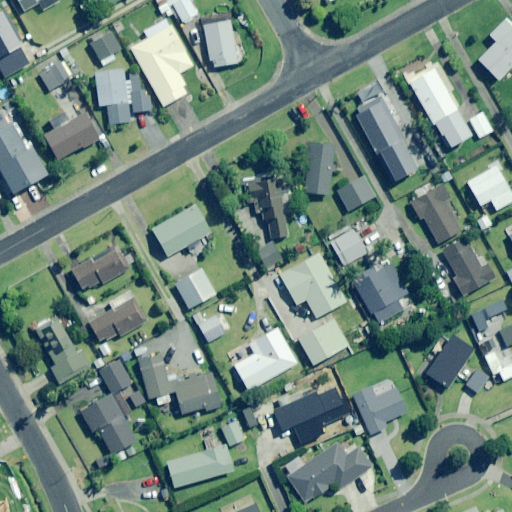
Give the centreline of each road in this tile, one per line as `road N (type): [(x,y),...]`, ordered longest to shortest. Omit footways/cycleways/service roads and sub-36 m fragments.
road 1 (residential): [(0,254),(313,75)]
road 2 (residential): [(313,75),(451,0)]
road 3 (residential): [(430,492),(437,444),(447,435),(470,439),(479,461),(474,473),(451,484)]
road 4 (residential): [(66,511),(0,381)]
